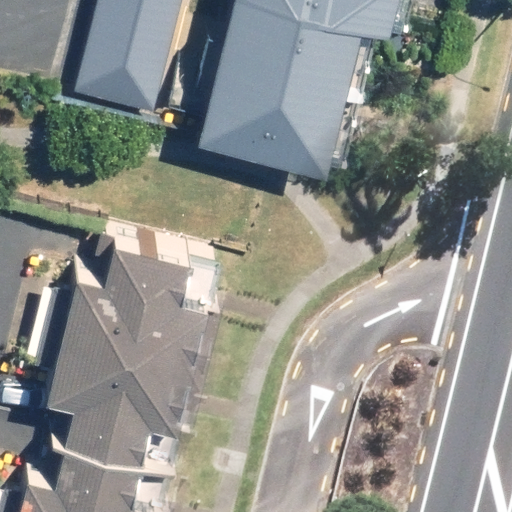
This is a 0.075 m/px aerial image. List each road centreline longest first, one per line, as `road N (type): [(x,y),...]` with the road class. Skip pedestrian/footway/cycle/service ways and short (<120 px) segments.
road 1 (residential): [(284,511),(319,378),(340,339),(384,304),(511,259)]
road 2 (secondary): [(511,350),(474,511)]
